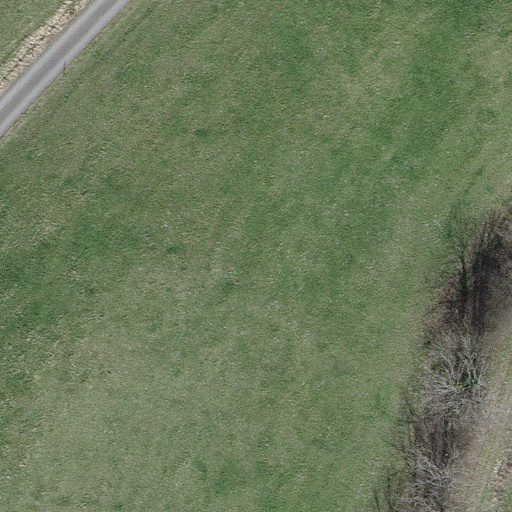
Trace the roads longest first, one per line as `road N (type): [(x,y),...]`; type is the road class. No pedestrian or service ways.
road 1 (track): [(0,137),(120,0)]
road 2 (track): [(511,395),(467,511)]
